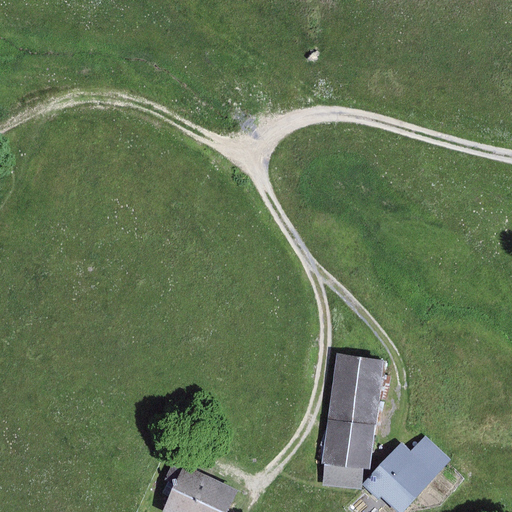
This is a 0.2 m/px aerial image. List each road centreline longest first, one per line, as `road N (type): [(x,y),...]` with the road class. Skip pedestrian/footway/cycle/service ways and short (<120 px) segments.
road 1 (track): [(511,156),(323,113),(265,138),(257,157),(262,186),(310,267),(327,346),(299,435),(259,490)]
road 2 (track): [(310,267),(366,314),(403,375),(406,400)]
